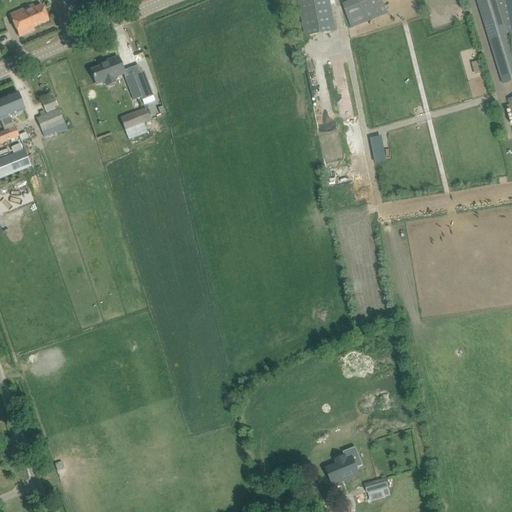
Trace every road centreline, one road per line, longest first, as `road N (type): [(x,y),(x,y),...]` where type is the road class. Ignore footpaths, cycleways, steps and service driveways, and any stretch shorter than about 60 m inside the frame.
road 1 (unclassified): [(0,72),(175,0)]
road 2 (unclassified): [(45,511),(0,383)]
